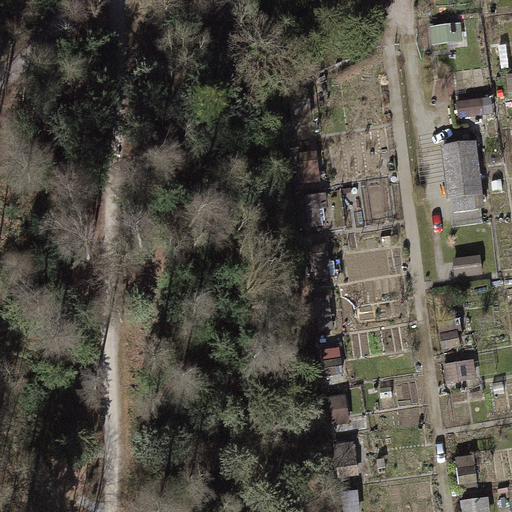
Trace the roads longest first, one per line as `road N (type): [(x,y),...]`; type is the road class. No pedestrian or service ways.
road 1 (track): [(399,0),(389,42),(450,511)]
road 2 (track): [(111,511),(117,0)]
